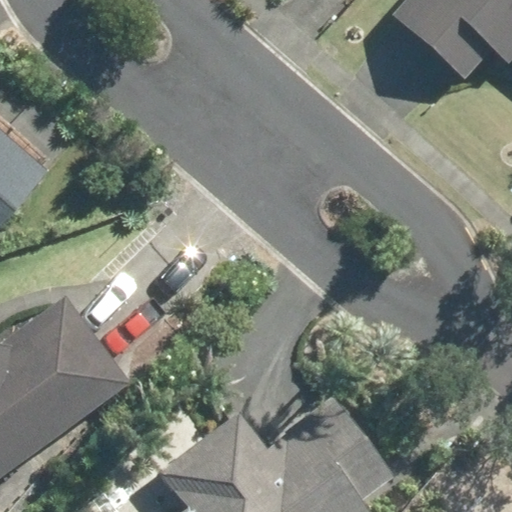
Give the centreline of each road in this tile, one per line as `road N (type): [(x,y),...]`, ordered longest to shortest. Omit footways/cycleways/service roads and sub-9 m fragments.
road 1 (residential): [(511,354),(388,308),(323,261),(83,52),(37,0)]
road 2 (residential): [(179,0),(432,223),(511,340)]
